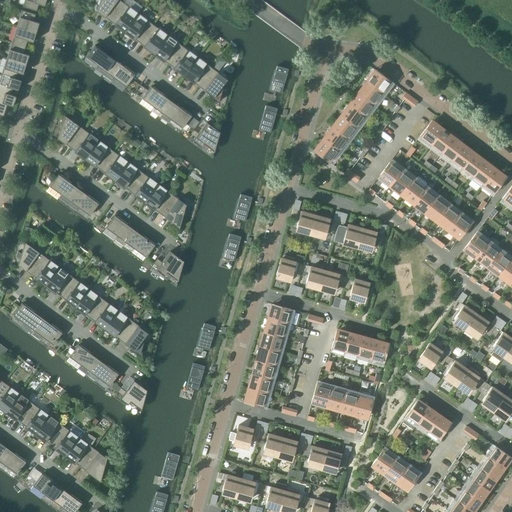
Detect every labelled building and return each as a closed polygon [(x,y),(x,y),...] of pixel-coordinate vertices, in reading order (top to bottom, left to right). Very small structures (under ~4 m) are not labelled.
[(24,0),(23,6),(36,11),(38,4),(44,6),(45,0),(24,0)] [(100,0),(97,12),(108,20),(122,2),(119,0),(100,0)] [(108,20),(123,31),(137,13),(122,2),(108,20)] [(19,18),(16,26),(36,32),(39,23),(33,21),(35,14),(16,8),(14,14),(19,18)] [(123,31),(139,43),(152,24),(137,13),(123,31)] [(139,43),(154,54),(167,35),(152,24),(139,43)] [(16,26),(12,42),(11,42),(25,46),(27,40),(33,42),(36,32),(16,26)] [(154,54),(169,65),(183,47),(167,35),(154,54)] [(9,50),(7,58),(26,64),(29,55),(23,53),(25,46),(11,42),(12,42),(6,40),(4,46),(9,50)] [(94,69),(103,75),(115,60),(95,45),(86,57),(97,66),(94,69)] [(169,65),(185,76),(198,58),(183,47),(169,65)] [(7,58),(2,74),(15,78),(17,72),(23,74),(26,64),(7,58)] [(185,76),(200,88),(213,69),(198,58),(185,76)] [(115,60),(103,75),(112,82),(114,78),(126,87),(135,74),(115,60)] [(277,91),(280,92),(282,91),(288,71),(287,68),(284,67),(281,69),(276,89),(277,91)] [(213,69),(200,88),(219,102),(225,78),(213,69)] [(371,74),(366,81),(382,93),(382,92),(385,95),(392,85),(389,83),(391,81),(377,71),(373,76),(371,74)] [(2,74),(0,79),(0,91),(10,95),(10,94),(12,88),(18,90),(21,80),(15,78),(2,74)] [(357,92),(357,93),(373,105),(382,93),(366,81),(360,88),(363,90),(359,94),(357,92)] [(151,110),(159,117),(171,101),(151,86),(142,99),(153,107),(151,110)] [(10,95),(0,91),(0,114),(3,117),(7,104),(13,106),(16,96),(10,94),(10,95)] [(348,104),(364,116),(373,105),(357,93),(352,99),(354,101),(351,106),(348,104)] [(171,101),(159,117),(168,123),(170,120),(182,128),(191,116),(171,101)] [(340,115),(340,116),(355,128),(364,116),(348,104),(343,111),(345,113),(342,117),(340,115)] [(266,130),(269,131),(271,130),(277,109),(276,107),(273,106),(270,107),(265,128),(266,130)] [(57,138),(68,147),(82,128),(64,115),(57,138)] [(331,127),(347,139),(355,128),(340,116),(334,122),(337,124),(333,129),(331,127)] [(203,143),(212,150),(214,152),(220,132),(206,122),(198,133),(193,130),(190,134),(195,138),(192,141),(200,147),(203,143)] [(430,144),(443,128),(437,124),(435,126),(430,122),(420,136),(421,137),(418,140),(427,147),(430,144)] [(322,138),(322,139),(338,151),(347,139),(331,127),(326,134),(328,136),(325,140),(322,138)] [(68,147),(84,158),(97,140),(82,128),(68,147)] [(440,152),(441,152),(453,137),(453,136),(451,138),(446,135),(448,133),(443,128),(430,144),(431,145),(429,148),(438,155),(440,152)] [(451,160),(463,145),(463,144),(461,146),(457,143),(459,141),(453,137),(441,152),(442,153),(439,156),(448,163),(451,160)] [(338,151),(322,139),(317,145),(319,147),(315,152),(329,162),(338,151)] [(84,158),(99,169),(113,151),(97,140),(84,158)] [(451,160),(462,168),(474,152),(472,154),(467,151),(469,149),(463,145),(451,160)] [(99,169),(114,181),(128,162),(113,151),(99,169)] [(462,168),(472,176),(485,160),(484,160),(482,162),(478,159),(480,157),(474,152),(462,168)] [(382,182),(389,187),(401,171),(400,170),(402,167),(393,160),(391,163),(389,162),(379,176),(384,179),(382,182)] [(482,184),(483,184),(495,168),(493,170),(488,167),(490,165),(485,160),(472,176),(473,177),(471,180),(480,187),(482,184)] [(114,181),(130,192),(143,173),(128,162),(114,181)] [(495,168),(483,184),(484,185),(482,188),(491,195),(493,192),(494,192),(504,179),(499,175),(501,173),(495,168)] [(394,190),(401,196),(413,180),(401,171),(389,187),(390,187),(391,185),(396,188),(394,190)] [(130,192),(145,203),(158,185),(143,173),(130,192)] [(58,198),(67,204),(78,189),(58,174),(49,186),(61,195),(58,198)] [(405,199),(412,204),(424,188),(413,180),(401,196),(403,194),(407,197),(405,199)] [(145,203),(160,214),(174,196),(158,185),(145,203)] [(511,185),(502,199),(511,206),(511,185)] [(417,208),(424,213),(436,197),(435,196),(437,193),(428,186),(425,189),(424,188),(412,204),(412,205),(414,202),(419,205),(417,208)] [(78,189),(67,204),(75,211),(78,207),(89,216),(98,204),(78,189)] [(174,196),(160,214),(179,228),(186,205),(174,196)] [(239,218),(241,221),(243,221),(246,220),(252,200),(250,197),(247,196),(245,198),(239,218)] [(428,216),(435,222),(447,206),(436,197),(424,213),(426,211),(430,214),(428,216)] [(440,225),(447,230),(459,214),(447,206),(435,222),(437,220),(441,223),(440,225)] [(309,234),(310,235),(315,215),(301,211),(296,228),(300,229),(299,231),(309,234)] [(459,214),(447,230),(453,235),(455,233),(460,237),(470,223),(459,214)] [(114,239),(123,246),(134,230),(114,215),(105,228),(117,236),(114,239)] [(315,215),(310,235),(310,234),(320,237),(321,235),(325,236),(329,219),(315,215)] [(356,248),(362,228),(348,224),(343,241),(347,242),(346,245),(356,248)] [(362,228),(356,248),(357,248),(367,251),(368,248),(372,249),(376,232),(362,228)] [(134,230),(123,246),(131,252),(134,249),(146,257),(155,245),(134,230)] [(468,253),(475,259),(487,243),(486,242),(488,239),(479,232),(477,235),(475,234),(465,247),(470,251),(468,253)] [(230,259),(232,260),(235,259),(241,238),(239,236),(236,235),(234,236),(228,257),(230,259)] [(17,265),(29,274),(42,255),(25,242),(17,265)] [(480,262),(486,267),(498,251),(487,243),(475,259),(477,256),(481,260),(480,262)] [(164,276),(166,273),(178,281),(183,261),(170,251),(162,262),(157,259),(154,263),(158,267),(156,270),(164,276)] [(491,271),(498,276),(510,260),(498,251),(486,267),(487,267),(488,265),(493,268),(491,271)] [(29,274),(44,285),(58,266),(42,255),(29,274)] [(280,258),(276,275),(279,276),(279,278),(289,281),(290,279),(291,279),(295,262),(293,262),(294,258),(283,255),(282,259),(280,258)] [(503,279),(509,285),(511,281),(511,259),(511,261),(510,260),(498,276),(500,274),(504,277),(503,279)] [(44,285),(59,296),(73,278),(58,266),(44,285)] [(319,290),(325,271),(310,267),(306,283),(309,284),(309,287),(319,290)] [(325,271),(319,290),(320,290),(330,293),(331,290),(334,291),(339,275),(325,271)] [(59,296),(75,307),(88,289),(73,278),(59,296)] [(361,299),(364,300),(369,283),(354,279),(350,296),(350,298),(360,301),(361,299)] [(289,293),(301,296),(303,286),(291,283),(289,293)] [(75,307),(90,319),(104,300),(88,289),(75,307)] [(345,308),(347,298),(335,296),(333,306),(345,308)] [(90,319),(105,330),(119,311),(104,300),(90,319)] [(22,327),(30,333),(42,318),(22,303),(13,315),(24,324),(22,327)] [(269,310),(267,318),(286,323),(287,322),(290,323),(293,312),(290,311),(290,309),(274,305),(272,311),(269,310)] [(464,330),(476,314),(464,305),(454,319),(457,321),(455,323),(464,330)] [(105,330),(121,341),(134,323),(119,311),(105,330)] [(476,314),(464,330),(465,330),(473,336),(475,334),(478,336),(488,322),(476,314)] [(496,315),(492,323),(502,328),(506,320),(496,315)] [(313,316),(311,321),(322,324),(323,319),(313,316)] [(42,318),(30,333),(39,340),(41,336),(53,345),(62,333),(42,318)] [(267,327),(266,333),(282,337),(286,323),(267,318),(265,326),(267,327)] [(134,323),(121,341),(140,355),(146,331),(134,323)] [(204,349),(207,350),(210,349),(215,329),(214,326),(211,325),(208,327),(203,347),(204,349)] [(489,336),(491,332),(495,327),(491,325),(485,333),(489,336)] [(331,348),(344,352),(350,332),(343,330),(342,333),(336,331),(331,348)] [(263,341),(262,347),(278,351),(282,337),(266,333),(263,332),(261,340),(263,341)] [(344,352),(357,355),(363,336),(362,336),(361,338),(355,337),(356,334),(350,332),(344,352)] [(503,357),(511,344),(511,338),(502,332),(492,346),(496,348),(494,351),(503,357)] [(369,359),(370,359),(375,339),(374,342),(369,341),(369,338),(363,336),(357,355),(358,355),(357,359),(368,362),(369,359)] [(375,339),(370,359),(383,362),(388,346),(381,344),(382,341),(375,339)] [(421,361),(429,368),(431,365),(432,366),(442,352),(429,343),(419,357),(422,359),(421,361)] [(446,349),(451,353),(455,346),(450,343),(446,349)] [(78,369),(87,375),(98,359),(78,344),(69,357),(80,365),(78,369)] [(511,344),(503,357),(511,363),(511,344)] [(260,355),(258,360),(275,365),(278,351),(262,347),(259,346),(257,354),(260,355)] [(442,365),(445,361),(448,356),(444,353),(438,362),(442,365)] [(98,359),(87,375),(95,381),(98,378),(109,386),(118,374),(98,359)] [(256,369),(254,374),(271,379),(275,365),(258,360),(258,361),(255,360),(253,368),(256,369)] [(455,386),(467,369),(454,361),(445,375),(448,377),(446,379),(455,385),(455,386)] [(192,386),(193,388),(196,389),(199,388),(204,367),(203,365),(200,364),(198,365),(192,386)] [(467,369),(455,386),(464,392),(466,390),(469,392),(479,378),(477,377),(479,374),(470,367),(468,370),(467,369)] [(435,385),(440,377),(430,370),(425,378),(435,385)] [(248,387),(247,387),(267,393),(271,379),(254,374),(254,375),(251,374),(249,382),(252,383),(250,388),(248,387)] [(496,380),(503,385),(507,380),(500,375),(496,380)] [(479,391),(482,387),(485,382),(481,379),(475,388),(479,391)] [(122,396),(120,399),(119,399),(127,405),(130,402),(139,408),(141,410),(147,390),(133,380),(125,391),(120,388),(117,392),(122,396)] [(0,385),(0,408),(5,411),(18,393),(3,382),(0,385)] [(317,405),(325,407),(330,388),(316,384),(312,401),(318,402),(317,405)] [(331,409),(339,411),(344,392),(343,392),(344,388),(334,385),(333,389),(330,388),(325,407),(326,405),(331,406),(331,409)] [(267,393),(247,387),(245,396),(248,396),(246,402),(263,407),(267,393)] [(492,412),(504,395),(492,387),(482,401),(485,403),(483,405),(492,412)] [(339,411),(353,415),(358,396),(344,392),(339,411)] [(5,411),(20,423),(33,404),(18,393),(5,411)] [(511,401),(504,395),(492,412),(493,412),(502,418),(503,416),(506,418),(511,409),(511,401)] [(358,396),(353,415),(361,417),(362,415),(368,416),(372,400),(358,396)] [(472,412),(478,403),(467,396),(462,405),(472,412)] [(406,416),(417,423),(429,407),(421,402),(419,404),(416,402),(406,416)] [(20,423),(35,434),(49,416),(33,404),(20,423)] [(427,430),(428,431),(439,415),(439,414),(437,417),(431,412),(433,410),(429,407),(417,423),(418,424),(416,427),(425,433),(427,430)] [(439,415),(428,431),(439,439),(449,425),(444,421),(445,419),(439,415)] [(35,434),(50,445),(64,427),(49,416),(35,434)] [(256,428),(266,431),(269,422),(258,419),(256,428)] [(500,431),(510,438),(511,433),(511,427),(505,423),(500,431)] [(237,443),(236,445),(247,448),(247,446),(248,446),(253,429),(238,425),(236,433),(231,432),(229,440),(233,442),(237,443)] [(50,445),(66,456),(79,438),(64,427),(50,445)] [(303,431),(300,439),(309,443),(312,435),(303,431)] [(277,457),(282,438),(268,433),(263,450),(267,451),(266,454),(277,457)] [(66,456),(81,468),(95,449),(79,438),(66,456)] [(282,438),(277,457),(288,460),(288,457),(292,458),(297,442),(282,438)] [(321,468),(326,450),(312,446),(307,462),(311,463),(310,465),(321,468)] [(495,446),(487,457),(504,469),(508,463),(505,461),(509,456),(495,446)] [(5,447),(0,454),(0,466),(2,469),(5,465),(16,474),(26,462),(5,447)] [(95,449),(81,468),(100,482),(107,458),(95,449)] [(376,469),(383,474),(394,458),(382,449),(372,463),(378,467),(376,469)] [(326,450),(321,468),(321,469),(321,468),(332,471),(332,470),(336,471),(338,464),(340,465),(346,467),(349,456),(326,450)] [(161,476),(172,479),(179,455),(168,452),(161,476)] [(487,457),(480,468),(496,480),(496,479),(494,478),(497,473),(499,475),(504,469),(487,457)] [(388,478),(395,483),(406,466),(394,458),(383,474),(385,472),(389,475),(388,478)] [(448,470),(451,473),(459,461),(456,459),(448,470)] [(406,466),(395,483),(402,487),(403,485),(408,489),(418,475),(406,466)] [(473,478),(472,479),(488,491),(489,490),(486,489),(490,484),(492,486),(496,480),(480,468),(479,469),(476,467),(470,476),(473,478)] [(287,476),(294,478),(296,470),(292,469),(288,471),(287,476)] [(42,497),(50,504),(62,488),(42,473),(33,486),(44,494),(42,497)] [(235,498),(241,478),(226,474),(222,491),(225,492),(225,495),(235,498)] [(465,489),(464,490),(481,501),(479,499),(482,495),(484,496),(488,491),(472,479),(472,480),(469,477),(462,487),(465,489)] [(241,478),(235,498),(236,498),(246,501),(247,498),(250,499),(255,483),(241,478)] [(432,492),(436,494),(444,483),(440,481),(432,492)] [(279,510),(285,491),(270,487),(266,503),(269,504),(268,507),(279,510)] [(62,488),(50,504),(59,510),(61,507),(68,511),(75,511),(82,503),(62,488)] [(285,491),(279,510),(286,511),(290,511),(291,510),(294,511),(299,495),(297,494),(298,491),(286,488),(285,491)] [(464,490),(457,501),(473,511),(474,511),(471,510),(474,506),(477,507),(481,501),(464,490)] [(163,511),(168,496),(167,494),(164,493),(161,495),(156,511),(163,511)] [(329,511),(327,511),(329,503),(327,503),(328,499),(317,496),(316,500),(314,499),(310,511),(329,511)] [(473,511),(457,501),(449,511),(450,511),(473,511)]
